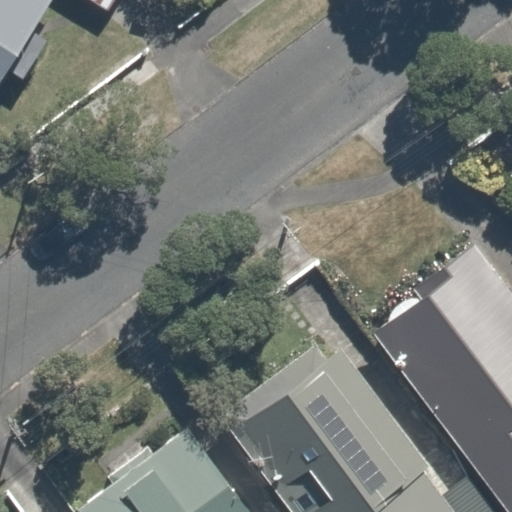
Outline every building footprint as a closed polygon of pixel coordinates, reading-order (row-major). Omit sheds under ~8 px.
[(0,0),(0,79),(50,0),(0,0)] [(111,0),(87,0),(105,11),(111,0)] [(511,511),(511,285),(473,233),(364,314),(509,511),(511,511)] [(460,511),(340,363),(239,444),(293,511),(460,511)] [(252,511),(168,403),(60,487),(79,511),(252,511)]
